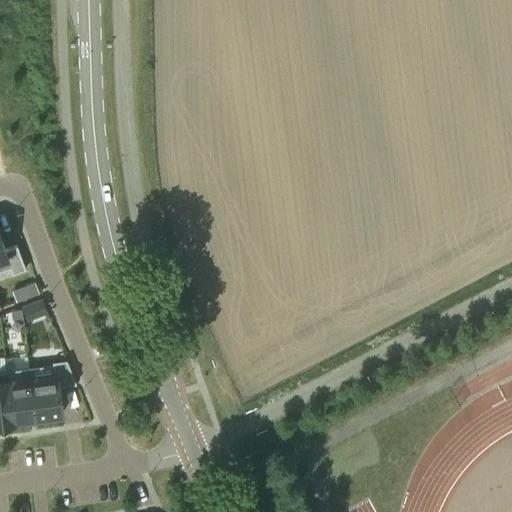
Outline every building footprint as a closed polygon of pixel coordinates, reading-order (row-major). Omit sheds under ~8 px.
[(4,249),(0,238),(0,270),(9,267),(11,274),(25,269),(16,245),(4,249)] [(34,281),(25,284),(30,296),(38,292),(34,281)] [(42,299),(23,306),(27,318),(46,311),(42,299)] [(21,308),(14,309),(10,310),(12,318),(22,317),(21,308)] [(75,383),(65,359),(51,361),(51,363),(28,366),(35,417),(61,413),(57,385),(75,383)] [(28,366),(6,369),(12,420),(35,417),(28,366)] [(6,369),(0,369),(0,421),(12,420),(6,369)]
